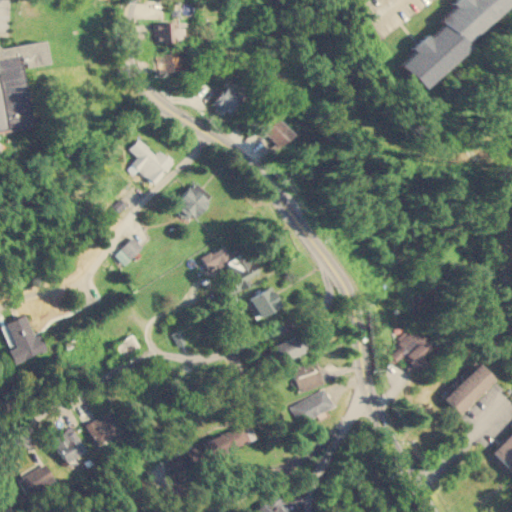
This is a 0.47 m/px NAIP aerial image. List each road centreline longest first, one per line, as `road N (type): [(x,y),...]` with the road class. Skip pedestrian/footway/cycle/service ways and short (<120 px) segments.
road 1 (tertiary): [(132,0),(127,40),(142,86),(255,171),(337,273),(350,298),(369,396),(430,511)]
road 2 (residential): [(21,299),(87,275),(142,201),(211,136)]
road 3 (residential): [(227,511),(345,428),(369,396)]
